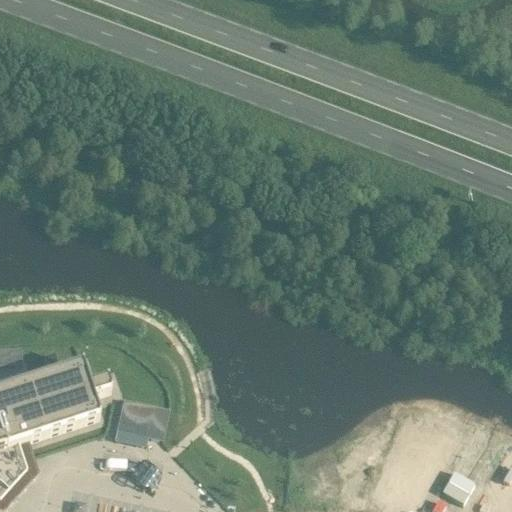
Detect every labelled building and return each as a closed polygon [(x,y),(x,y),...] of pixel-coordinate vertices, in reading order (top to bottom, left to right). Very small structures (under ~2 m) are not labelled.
[(22,350),(10,350),(11,367),(23,367),(22,350)] [(0,504),(0,505),(28,474),(20,448),(99,422),(93,401),(111,395),(107,383),(89,389),(82,368),(0,394),(0,504)] [(124,402),(120,417),(152,424),(155,409),(124,402)] [(152,424),(148,440),(163,443),(170,412),(155,409),(152,424)] [(120,417),(117,433),(148,440),(152,424),(120,417)]
